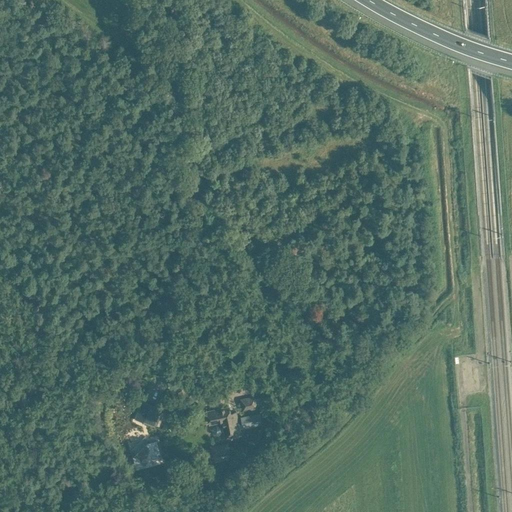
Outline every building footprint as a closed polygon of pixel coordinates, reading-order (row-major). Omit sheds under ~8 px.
[(255,396),(241,399),(243,410),(265,406),(263,397),(256,398),(255,396)] [(144,421),(143,423),(154,427),(162,408),(153,404),(151,403),(149,408),(144,421)] [(242,423),(238,424),(235,412),(230,413),(229,407),(208,411),(210,422),(224,419),(228,436),(240,434),(239,429),(262,424),(260,413),(241,417),(242,423)] [(145,437),(131,450),(133,457),(136,469),(152,465),(160,463),(157,454),(159,454),(159,453),(156,441),(148,443),(147,443),(145,437)] [(231,458),(228,443),(209,447),(211,457),(213,456),(214,462),(231,458)]
